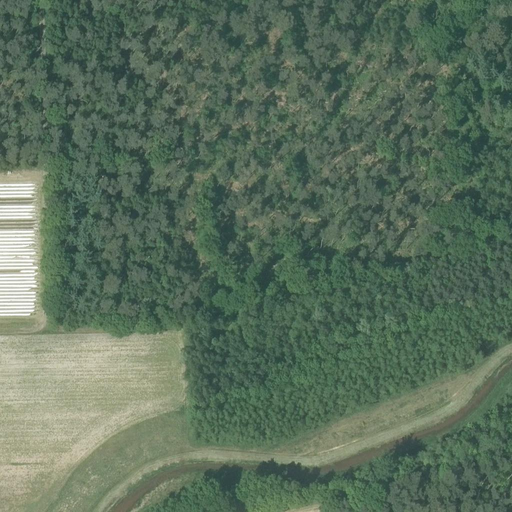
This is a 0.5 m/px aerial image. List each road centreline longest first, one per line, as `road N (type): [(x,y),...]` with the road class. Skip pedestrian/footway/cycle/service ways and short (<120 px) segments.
road 1 (track): [(511,240),(179,326),(46,331),(36,0)]
road 2 (track): [(511,458),(284,511)]
